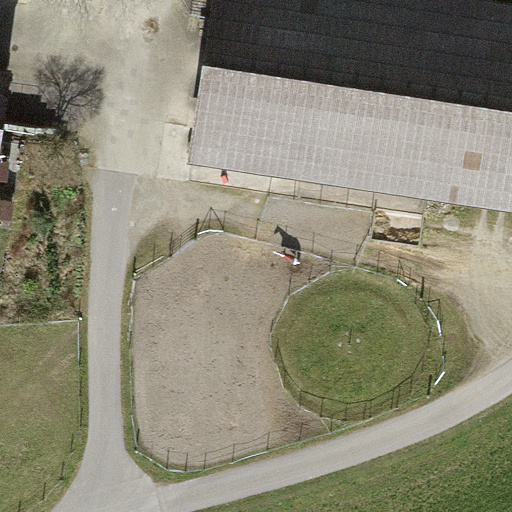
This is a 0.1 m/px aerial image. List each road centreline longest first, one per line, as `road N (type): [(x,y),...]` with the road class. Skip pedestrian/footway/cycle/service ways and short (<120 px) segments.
road 1 (track): [(123,186),(511,291)]
road 2 (track): [(142,511),(418,428),(511,378)]
road 3 (track): [(109,511),(110,320),(123,186)]
road 4 (track): [(123,186),(135,51),(172,0)]
